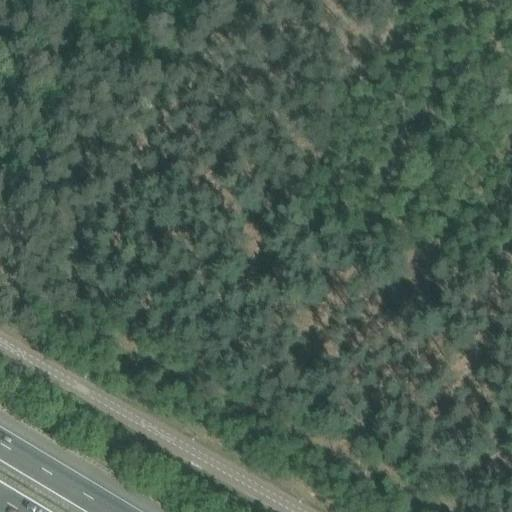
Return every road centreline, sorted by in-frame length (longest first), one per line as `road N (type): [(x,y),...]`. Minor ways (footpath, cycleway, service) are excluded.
road 1 (unclassified): [(297,511),(0,338)]
road 2 (motorway): [(114,511),(0,442)]
